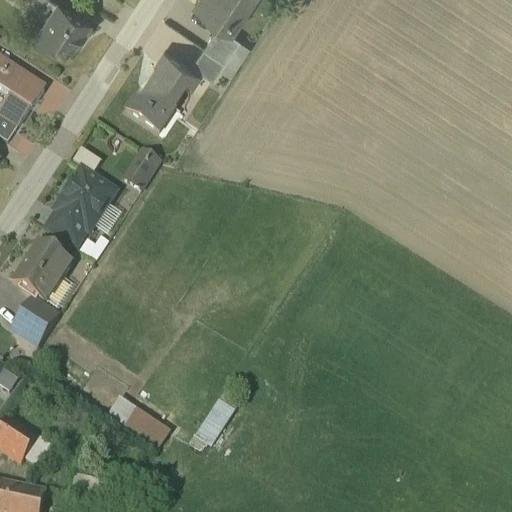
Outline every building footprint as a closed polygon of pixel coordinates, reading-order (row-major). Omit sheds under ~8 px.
[(252,0),(197,0),(194,5),(232,30),(252,0)] [(90,24),(59,3),(34,41),(66,62),(76,48),(75,47),(90,24)] [(240,41),(219,27),(193,66),(214,80),(240,41)] [(198,74),(164,52),(155,65),(159,68),(126,115),(158,136),(185,91),(187,92),(198,74)] [(44,94),(0,65),(0,92),(11,100),(0,115),(0,118),(19,130),(30,112),(31,113),(44,94)] [(160,166),(142,154),(124,183),(141,194),(160,166)] [(115,197),(82,175),(44,231),(76,252),(87,236),(88,237),(115,197)] [(87,245),(80,256),(94,266),(107,246),(101,242),(95,251),(87,245)] [(39,247),(13,284),(47,307),(72,269),(39,247)] [(58,322),(33,305),(13,335),(38,352),(58,322)] [(119,402),(107,420),(158,453),(169,435),(119,402)] [(50,449),(9,422),(0,435),(0,453),(21,468),(25,462),(37,470),(50,449)] [(103,484),(76,478),(72,494),(100,500),(103,484)] [(41,511),(45,496),(0,485),(0,511),(41,511)]
